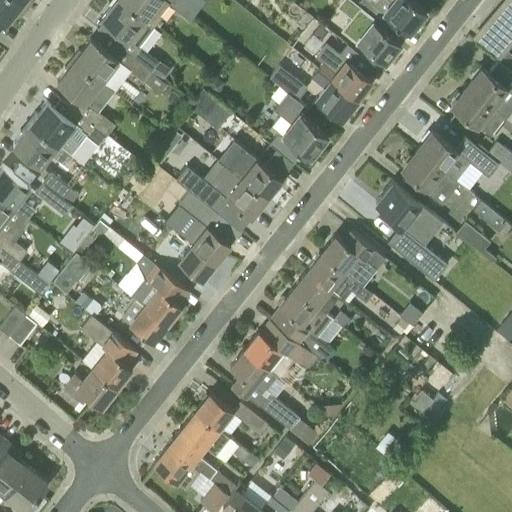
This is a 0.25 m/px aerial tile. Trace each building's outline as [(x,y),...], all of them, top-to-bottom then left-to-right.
[(27,6),(19,0),(0,0),(0,17),(6,22),(14,12),(19,16),(27,6)] [(132,53),(152,69),(151,70),(164,79),(171,68),(159,59),(139,43),(155,23),(125,0),(113,0),(101,17),(118,30),(112,38),(132,53)] [(125,0),(155,23),(162,15),(159,14),(168,2),(170,0),(125,0)] [(189,0),(170,0),(168,2),(190,19),(199,7),(189,0)] [(356,21),(348,32),(356,38),(384,61),(385,59),(390,60),(394,54),(393,50),(401,40),(350,0),(347,0),(341,9),(356,21)] [(425,6),(416,0),(358,0),(358,2),(380,19),(385,12),(409,30),(411,28),(415,28),(419,22),(419,18),(426,8),(424,7),(425,6)] [(499,59),(506,50),(511,43),(511,0),(507,0),(474,40),(498,59),(499,59)] [(119,60),(123,63),(132,53),(112,38),(105,48),(90,37),(75,57),(103,80),(119,60)] [(372,78),(363,71),(371,61),(348,43),(340,53),(333,48),(325,58),(319,66),(357,97),(362,90),(365,92),(374,82),(370,79),(372,78)] [(511,54),(506,50),(499,59),(511,69),(511,54)] [(143,80),(151,70),(152,69),(132,53),(123,64),(143,80)] [(69,101),(91,119),(98,110),(114,89),(103,81),(103,80),(75,57),(57,80),(75,93),(69,101)] [(473,78),(467,87),(504,116),(511,105),(511,69),(499,59),(498,59),(489,71),(482,67),(482,68),(479,65),(470,76),(473,78)] [(287,90),(298,98),(308,85),(280,63),(270,76),(287,90)] [(342,116),(342,115),(345,117),(354,107),(351,104),(357,97),(319,66),(311,76),(323,84),(315,95),(342,116)] [(232,109),(204,86),(189,104),(217,127),(232,109)] [(453,105),(490,134),(504,116),(467,87),(462,93),(459,90),(450,101),(454,104),(453,105)] [(291,121),(282,133),(277,133),(269,143),(293,162),(294,160),(293,159),(302,149),(310,155),(328,132),(298,109),(303,102),(298,98),(287,90),(273,108),(291,121)] [(46,100),(30,121),(71,153),(80,141),(67,131),(74,122),(75,123),(80,126),(78,128),(99,144),(108,132),(91,119),(69,101),(61,111),(46,100)] [(98,110),(91,119),(108,132),(115,123),(98,110)] [(71,153),(30,121),(13,143),(42,166),(52,154),(63,163),(71,153)] [(423,141),(418,148),(459,182),(460,181),(474,193),(482,182),(464,168),(462,170),(448,160),(457,149),(433,129),(432,130),(429,128),(420,139),(423,141)] [(234,139),(219,157),(224,161),(267,196),(282,177),(234,139)] [(511,150),(498,140),(489,152),(511,169),(511,150)] [(418,148),(412,156),(409,153),(400,164),(404,166),(403,167),(428,187),(425,190),(442,204),(459,182),(418,148)] [(267,196),(224,161),(215,172),(208,181),(187,164),(175,178),(189,189),(189,188),(218,210),(227,198),(251,216),(267,196)] [(21,198),(31,185),(3,163),(0,166),(0,195),(27,216),(28,217),(35,208),(21,198)] [(51,170),(43,180),(72,203),(79,193),(70,187),(71,186),(51,170)] [(43,180),(35,191),(65,214),(73,204),(72,203),(43,180)] [(433,210),(392,180),(376,201),(393,214),(390,217),(401,225),(402,225),(424,242),(432,232),(422,224),(433,210)] [(194,214),(180,231),(216,260),(231,241),(208,223),(218,210),(189,188),(189,189),(179,202),(194,214)] [(27,216),(0,195),(0,229),(6,234),(0,241),(0,243),(19,259),(27,248),(11,237),(27,216)] [(508,221),(483,200),(474,210),(499,231),(508,221)] [(491,241),(466,220),(456,231),(480,251),(485,255),(493,262),(497,258),(485,248),(491,241)] [(344,239),(336,233),(322,251),(359,281),(371,265),(375,268),(385,256),(352,229),(344,239)] [(89,250),(88,245),(94,236),(87,231),(74,249),(76,250),(83,255),(85,257),(89,250)] [(216,260),(180,231),(192,241),(178,259),(202,278),(216,260)] [(0,259),(12,269),(19,259),(0,243),(0,259)] [(93,263),(85,257),(83,255),(76,250),(53,279),(67,290),(78,276),(81,278),(93,263)] [(359,281),(322,251),(308,269),(340,295),(348,301),(355,292),(365,301),(373,292),(359,281)] [(155,262),(132,292),(168,321),(181,304),(174,298),(184,285),(170,274),(155,262)] [(308,269),(294,286),(327,312),(340,295),(308,269)] [(317,335),(332,317),(327,312),(294,286),(279,305),(269,318),(320,357),(325,361),(334,349),(317,335)] [(168,321),(132,292),(131,294),(136,298),(122,316),(153,340),(168,321)] [(0,323),(0,327),(9,335),(26,314),(15,305),(0,323)] [(345,327),(352,319),(340,309),(333,318),(345,327)] [(106,348),(93,365),(118,385),(133,366),(125,360),(135,347),(91,313),(80,327),(106,348)] [(37,322),(26,314),(9,335),(20,343),(37,322)] [(286,365),(293,357),(310,370),(320,357),(269,318),(259,330),(258,329),(244,347),(277,373),(279,375),(287,373),(286,365)] [(245,394),(253,384),(263,392),(277,373),(244,347),(229,366),(239,373),(231,383),(245,394)] [(118,385),(93,365),(82,378),(75,372),(64,386),(82,401),(88,395),(101,405),(118,385)] [(422,388),(411,401),(422,410),(433,397),(422,388)] [(197,409),(219,427),(232,411),(234,409),(233,409),(211,391),(197,409)] [(293,429),(300,420),(297,418),(299,415),(268,391),(259,404),(290,427),(291,427),(293,429)] [(234,409),(232,411),(241,418),(260,434),(269,423),(241,400),(237,404),(233,409),(234,409)] [(230,436),(219,427),(197,409),(182,427),(205,445),(215,454),(230,436)] [(182,427),(168,444),(201,469),(216,481),(231,493),(236,486),(216,470),(217,469),(198,454),(205,445),(182,427)] [(0,438),(0,489),(5,494),(29,465),(17,456),(22,450),(3,435),(0,438)] [(252,465),(259,457),(238,441),(231,450),(252,465)] [(176,481),(186,489),(201,469),(168,444),(153,462),(166,473),(163,477),(173,485),(176,481)] [(29,465),(5,494),(25,509),(48,480),(29,465)] [(309,511),(328,489),(314,478),(290,510),(272,495),(258,511),(309,511)] [(215,511),(223,503),(231,493),(216,481),(204,495),(200,500),(208,506),(215,511)] [(225,511),(258,511),(272,495),(271,495),(262,506),(236,486),(231,493),(223,503),(229,508),(225,511)]
